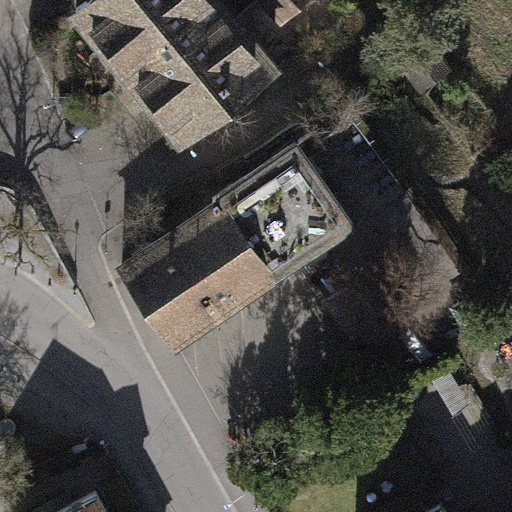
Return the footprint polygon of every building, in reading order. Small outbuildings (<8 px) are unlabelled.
[(83,0),(77,6),(185,137),(275,63),(237,17),(223,0),(83,0)] [(223,0),(237,17),(254,0),(267,0),(285,16),(301,0),(223,0)] [(422,36),(398,55),(421,84),(445,65),(422,36)] [(327,135),(355,199),(400,180),(372,116),(327,135)] [(219,201),(123,265),(173,340),(302,254),(308,264),(329,251),(320,238),(349,219),(298,141),(215,195),(219,201)] [(359,281),(328,301),(360,350),(391,329),(359,281)] [(469,296),(452,305),(463,324),(480,315),(469,296)] [(107,511),(95,491),(57,511),(107,511)] [(445,511),(440,503),(423,511),(445,511)]
